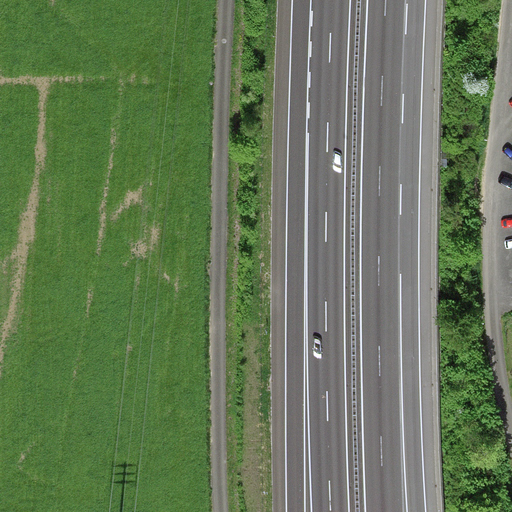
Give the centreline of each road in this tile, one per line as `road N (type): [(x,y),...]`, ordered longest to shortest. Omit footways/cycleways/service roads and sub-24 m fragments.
road 1 (unclassified): [(224,0),(216,336),(224,511)]
road 2 (motorway): [(324,97),(299,153),(301,511)]
road 3 (motorway): [(324,97),(330,511)]
road 4 (residential): [(511,32),(491,299),(498,390),(511,439)]
road 5 (motorway): [(419,511),(411,281),(382,205)]
road 6 (motorway): [(387,511),(382,205)]
road 7 (motorway): [(382,205),(388,0)]
